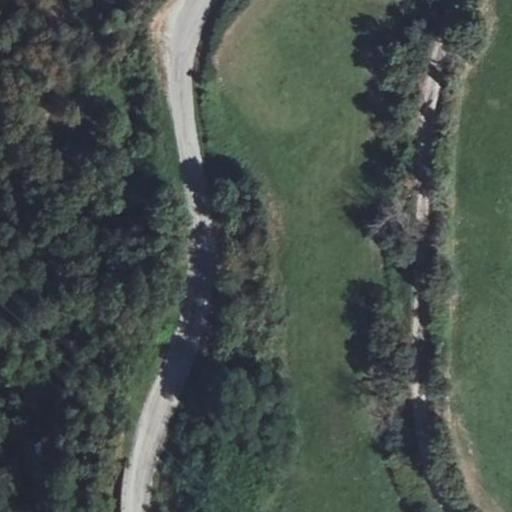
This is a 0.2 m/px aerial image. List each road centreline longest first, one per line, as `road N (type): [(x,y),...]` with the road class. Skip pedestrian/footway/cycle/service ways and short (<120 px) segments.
road 1 (tertiary): [(135,511),(142,453),(199,304),(203,241),(180,77),(182,39),(201,0)]
road 2 (unclassified): [(453,511),(418,443),(417,420),(421,165),(427,103),(456,0)]
